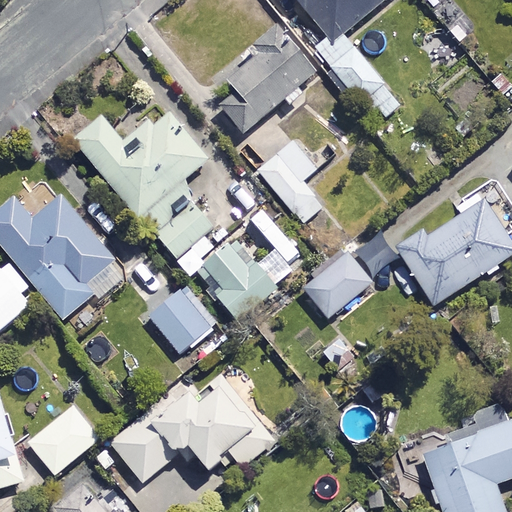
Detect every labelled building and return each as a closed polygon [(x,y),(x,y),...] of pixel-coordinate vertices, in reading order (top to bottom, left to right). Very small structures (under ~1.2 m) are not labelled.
[(298,0),(326,33),(313,44),(377,122),(400,103),(341,32),(379,0),(298,0)] [(284,97),(291,106),(306,94),(299,85),(315,72),(278,27),(224,72),(239,91),(220,106),(242,132),(284,97)] [(205,234),(214,227),(193,202),(201,195),(186,176),(205,160),(163,107),(121,141),(100,115),(72,138),(136,216),(141,212),(176,257),(189,247),(199,260),(216,246),(205,234)] [(320,166),(297,139),(258,172),(302,224),(322,207),(301,183),(320,166)] [(242,211),(223,184),(210,194),(228,221),(242,211)] [(111,260),(60,195),(29,220),(13,199),(0,209),(0,245),(58,319),(91,294),(82,283),(111,260)] [(511,253),(511,247),(482,202),(428,238),(425,234),(397,253),(432,306),(511,253)] [(238,305),(248,316),(281,287),(237,236),(204,265),(221,284),(211,293),(229,313),(238,305)] [(368,285),(345,255),(306,286),(329,315),(368,285)] [(0,329),(37,299),(7,263),(0,269),(0,329)] [(212,324),(181,288),(149,316),(180,352),(212,324)] [(336,327),(326,315),(297,337),(307,350),(336,327)] [(110,442),(142,481),(176,454),(185,465),(197,455),(206,467),(227,450),(239,466),(272,439),(217,372),(191,393),(183,384),(110,442)] [(0,486),(23,480),(0,400),(0,486)] [(99,437),(73,405),(28,442),(54,474),(99,437)] [(511,475),(511,427),(509,418),(420,451),(442,511),(503,511),(493,483),(511,475)] [(113,511),(86,478),(44,511),(113,511)]
